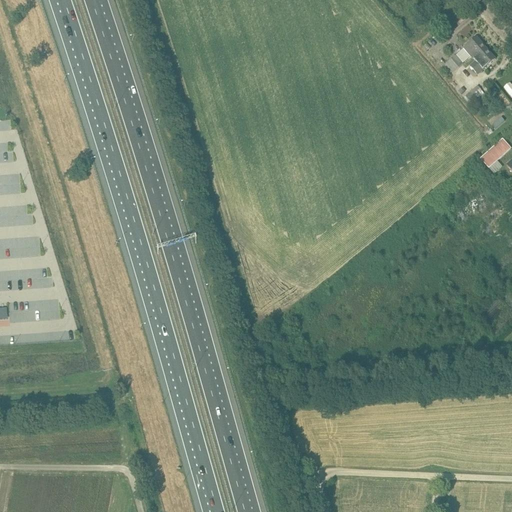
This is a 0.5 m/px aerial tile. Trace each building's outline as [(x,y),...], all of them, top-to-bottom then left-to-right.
[(474,60),(486,49),(477,38),(446,65),(453,73),(471,57),(474,60)] [(478,75),(488,66),(496,60),(486,49),(474,60),(476,62),(470,67),(478,75)] [(465,96),(472,104),(484,94),(478,86),(465,96)] [(503,142),(481,162),(489,171),(511,151),(503,142)] [(19,184),(18,174),(1,177),(2,183),(0,183),(0,192),(5,191),(5,188),(14,187),(14,185),(19,184)] [(453,217),(459,224),(489,199),(482,191),(453,217)] [(511,286),(511,194),(467,234),(511,286)]
